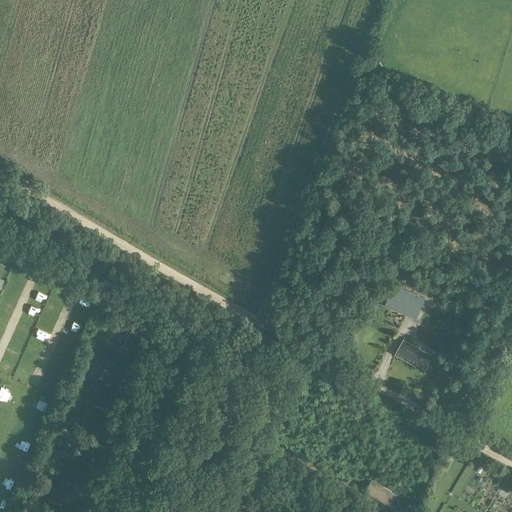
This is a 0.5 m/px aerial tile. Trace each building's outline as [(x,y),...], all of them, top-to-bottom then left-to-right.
[(0,253),(0,257),(8,261),(13,251),(3,247),(0,253)] [(133,290),(130,299),(137,302),(141,293),(133,290)] [(391,294),(386,305),(416,318),(423,302),(400,292),(398,297),(391,294)] [(126,332),(119,350),(129,354),(137,337),(126,332)] [(395,354),(424,370),(433,355),(404,339),(395,354)] [(111,369),(100,364),(90,385),(101,390),(111,369)] [(105,410),(93,405),(86,422),(97,427),(105,410)] [(73,419),(65,415),(61,423),(69,427),(73,419)] [(59,423),(54,433),(67,438),(71,429),(59,423)] [(78,442),(67,438),(59,454),(70,459),(78,442)] [(64,471),(61,477),(69,480),(71,474),(64,471)] [(72,484),(61,479),(54,496),(64,500),(72,484)] [(362,492),(388,507),(395,494),(370,479),(362,492)]
